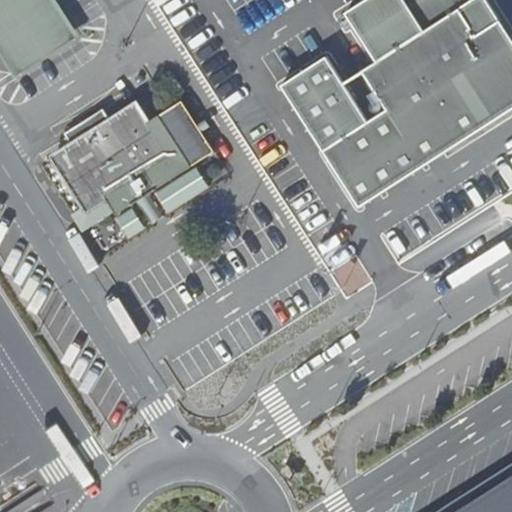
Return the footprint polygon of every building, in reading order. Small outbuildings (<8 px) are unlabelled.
[(0,0),(0,46),(16,71),(75,34),(53,0),(0,0)] [(360,207),(511,110),(511,38),(487,0),(366,0),(345,14),(377,63),(363,71),(387,110),(369,122),(327,57),(282,85),(360,207)] [(74,147),(58,158),(89,205),(105,195),(117,214),(214,152),(182,101),(147,123),(136,108),(112,123),(104,109),(65,133),(74,147)] [(197,168),(157,193),(169,212),(209,187),(197,168)] [(133,209),(117,219),(130,238),(146,227),(133,209)] [(511,511),(511,472),(450,511),(511,511)]
